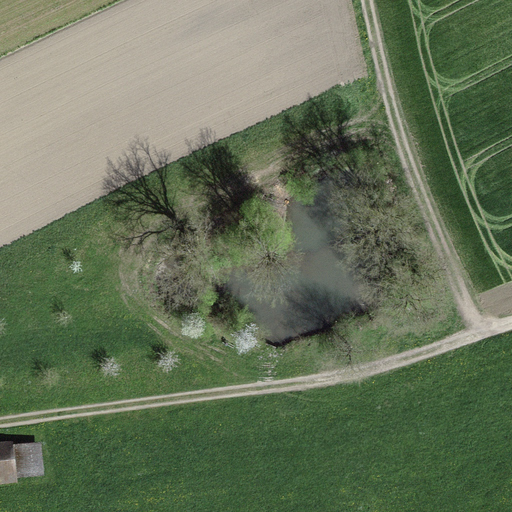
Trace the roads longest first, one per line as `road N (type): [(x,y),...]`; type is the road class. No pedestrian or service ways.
road 1 (track): [(511,325),(320,381),(0,423)]
road 2 (track): [(375,0),(403,136),(488,333)]
